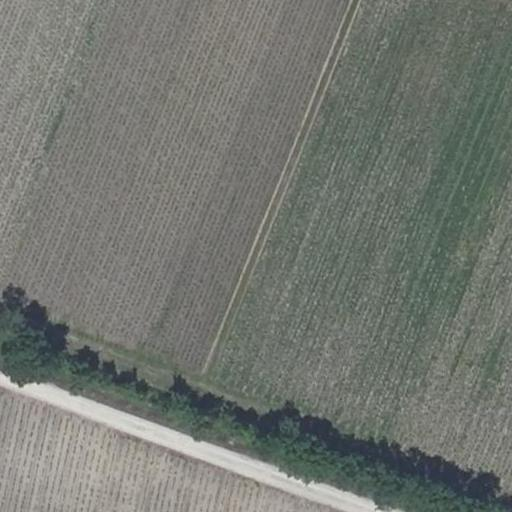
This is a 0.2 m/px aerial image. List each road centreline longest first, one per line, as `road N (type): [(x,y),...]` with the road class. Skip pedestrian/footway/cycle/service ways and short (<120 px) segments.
road 1 (track): [(0,323),(511,511)]
road 2 (track): [(357,0),(198,396)]
